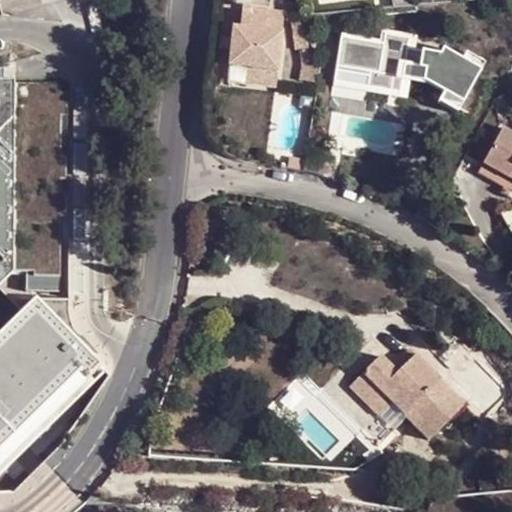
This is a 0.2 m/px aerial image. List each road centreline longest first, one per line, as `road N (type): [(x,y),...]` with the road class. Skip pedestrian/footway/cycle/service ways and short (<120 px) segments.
road 1 (residential): [(173,163),(152,319),(137,363),(68,482),(37,508)]
road 2 (residential): [(511,310),(412,232),(357,207),(173,163)]
road 3 (residential): [(189,0),(173,163)]
